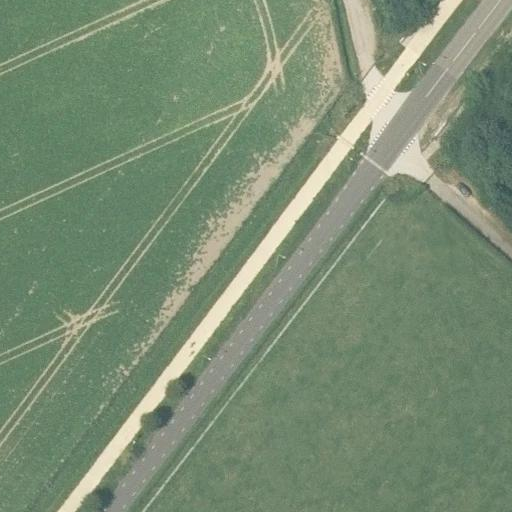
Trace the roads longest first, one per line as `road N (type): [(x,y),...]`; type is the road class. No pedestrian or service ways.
road 1 (tertiary): [(111,511),(502,0)]
road 2 (track): [(511,253),(413,165)]
